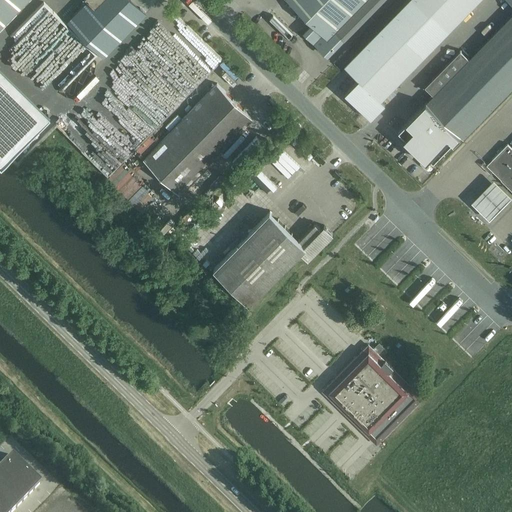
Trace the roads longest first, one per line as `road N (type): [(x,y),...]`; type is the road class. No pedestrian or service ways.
road 1 (unclassified): [(510,309),(194,0)]
road 2 (secondary): [(250,511),(0,267)]
road 3 (unknown): [(345,149),(487,5)]
